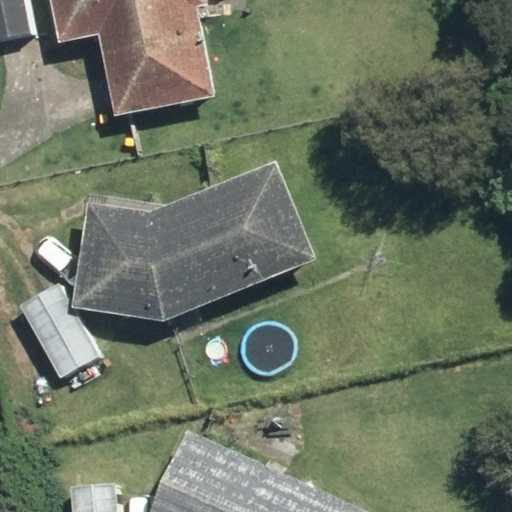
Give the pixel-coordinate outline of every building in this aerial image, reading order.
[(0,0),(0,46),(40,40),(33,0),(0,0)] [(223,19),(219,0),(37,0),(40,25),(62,28),(62,51),(106,42),(123,124),(222,104),(206,22),(223,19)] [(168,217),(96,213),(82,300),(68,287),(28,310),(64,383),(111,363),(85,318),(177,329),(325,267),(284,169),(168,217)] [(377,511),(192,430),(155,511),(377,511)] [(124,511),(124,484),(80,486),(81,511),(124,511)]
